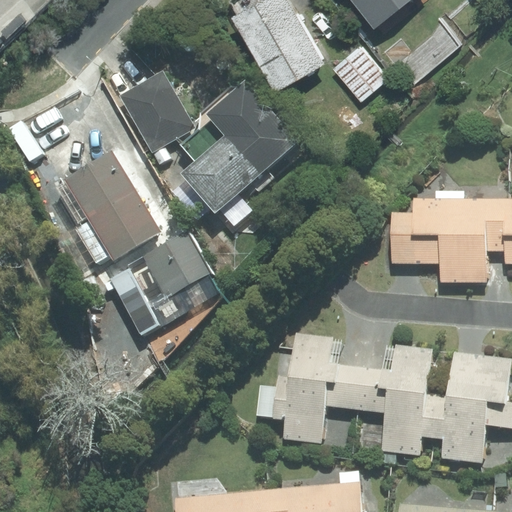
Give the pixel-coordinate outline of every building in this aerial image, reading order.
[(296,0),(253,0),(236,10),(279,87),(330,59),(296,0)] [(364,0),(385,23),(411,0),(364,0)] [(0,37),(0,49),(8,42),(2,35),(0,37)] [(361,45),(335,67),(364,100),(390,77),(361,45)] [(168,72),(123,97),(154,152),(198,128),(168,72)] [(248,85),(183,146),(199,164),(185,177),(235,232),(255,213),(243,200),(303,144),(248,85)] [(92,219),(117,263),(167,234),(119,152),(55,189),(77,228),(92,219)] [(511,204),(405,204),(405,268),(433,267),(433,288),(480,287),(480,256),(498,255),(498,270),(511,269),(511,204)] [(218,273),(191,231),(146,259),(173,301),(218,273)] [(260,387),(257,421),(286,423),(285,444),(328,447),(331,410),(385,414),(381,466),(400,468),(401,455),(427,457),(428,441),(447,442),(446,461),(486,463),(488,429),(511,430),(511,357),(455,354),(452,395),(434,394),(437,350),(396,347),(395,370),(335,366),(336,340),(297,338),(294,379),(282,379),(281,389),(260,387)] [(366,511),(363,472),(343,474),(343,484),(199,497),(198,487),(178,489),(179,499),(177,499),(177,511),(366,511)]
